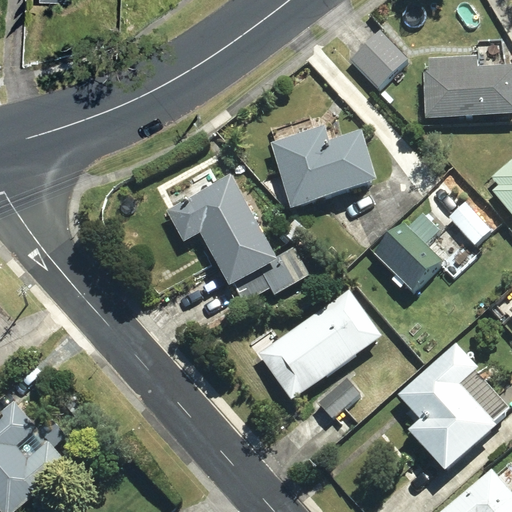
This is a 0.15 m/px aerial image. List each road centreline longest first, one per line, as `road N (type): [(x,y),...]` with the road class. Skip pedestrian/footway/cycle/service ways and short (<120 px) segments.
road 1 (residential): [(276,511),(63,274),(0,185)]
road 2 (secondary): [(288,0),(188,71),(105,113),(0,145)]
